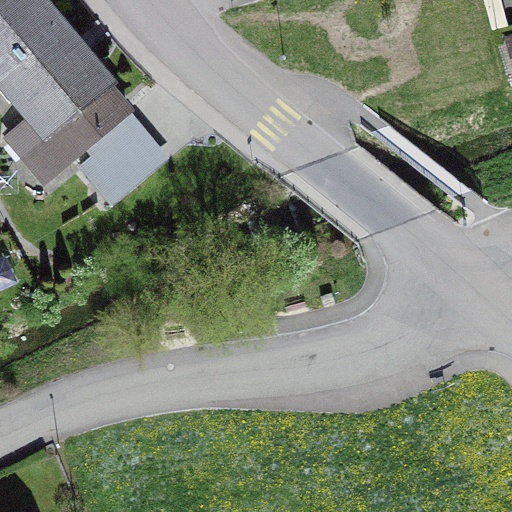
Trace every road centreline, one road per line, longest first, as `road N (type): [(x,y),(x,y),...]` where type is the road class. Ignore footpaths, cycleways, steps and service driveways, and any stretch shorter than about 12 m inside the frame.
road 1 (residential): [(0,448),(102,398),(189,379),(337,366),(407,338),(476,288)]
road 2 (tertiary): [(476,288),(274,123),(154,8)]
